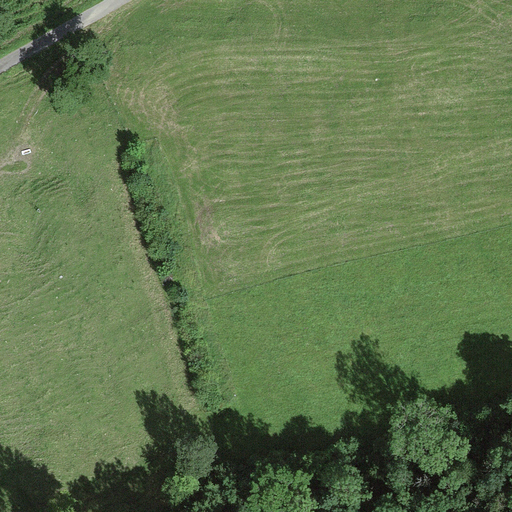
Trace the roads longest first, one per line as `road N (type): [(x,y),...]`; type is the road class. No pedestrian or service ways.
road 1 (track): [(97,11),(38,93),(0,170)]
road 2 (track): [(116,0),(0,68)]
